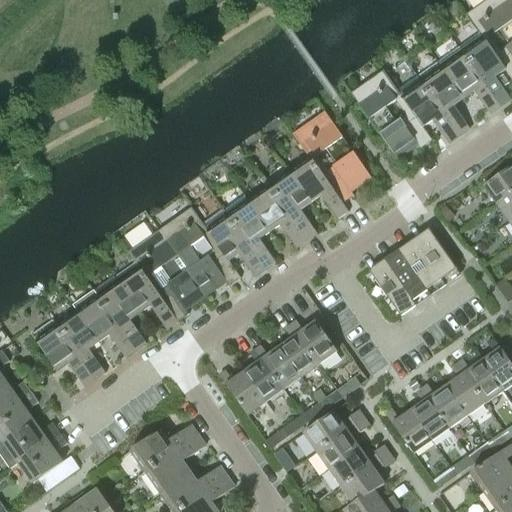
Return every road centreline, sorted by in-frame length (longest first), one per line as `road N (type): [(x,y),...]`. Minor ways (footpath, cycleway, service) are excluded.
road 1 (residential): [(511,127),(332,263)]
road 2 (residential): [(332,263),(390,344),(463,292)]
road 3 (residential): [(332,263),(174,360)]
road 4 (residential): [(276,511),(174,360)]
